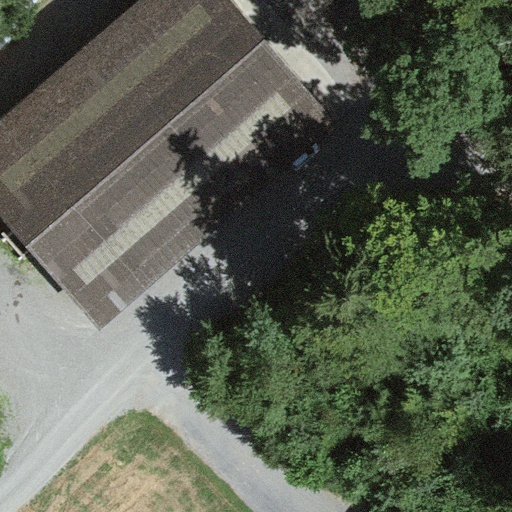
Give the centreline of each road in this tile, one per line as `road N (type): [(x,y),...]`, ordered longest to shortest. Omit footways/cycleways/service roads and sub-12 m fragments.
road 1 (track): [(439,154),(367,186),(307,230),(151,357),(0,505)]
road 2 (track): [(151,357),(316,511)]
road 3 (track): [(299,0),(439,154)]
